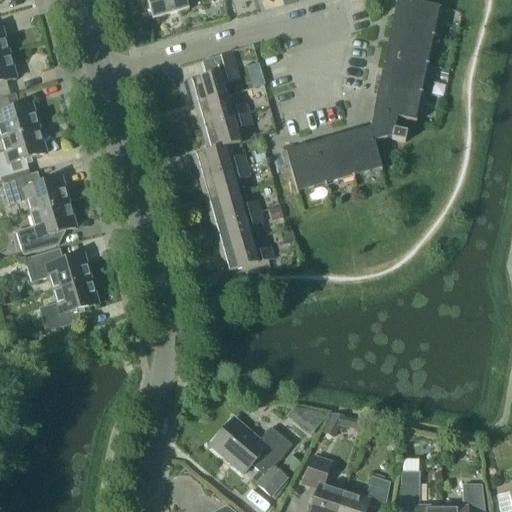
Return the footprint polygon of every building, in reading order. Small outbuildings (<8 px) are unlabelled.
[(185,0),(145,0),(152,20),(187,10),(185,0)] [(373,143),(387,139),(404,143),(406,134),(394,131),(396,119),(415,124),(440,10),(414,4),(414,0),(409,0),(409,3),(397,1),(369,130),(285,154),(288,167),(284,167),(282,160),(276,161),(279,173),(290,171),(297,196),(381,172),(373,143)] [(230,55),(202,63),(206,78),(187,83),(193,107),(226,98),(222,85),(238,81),(230,55)] [(0,85),(15,81),(8,56),(0,57),(0,85)] [(257,66),(246,69),(249,78),(261,75),(258,65),(257,66)] [(0,139),(0,141),(38,130),(30,105),(10,111),(6,98),(0,99),(0,139)] [(193,107),(200,130),(248,116),(245,106),(229,110),(226,98),(193,107)] [(200,130),(206,153),(207,153),(224,149),(239,145),(235,131),(251,127),(248,116),(200,130)] [(38,130),(0,141),(4,154),(0,154),(0,180),(28,173),(24,161),(45,155),(38,130)] [(191,157),(198,181),(246,167),(243,157),(227,161),(224,149),(207,153),(206,153),(191,157)] [(264,155),(254,158),(256,165),(266,162),(264,155)] [(198,181),(205,204),(237,195),(233,183),(249,178),(246,167),(198,181)] [(27,203),(30,216),(67,205),(60,180),(40,186),(37,174),(1,184),(8,208),(27,203)] [(205,204),(211,227),(259,214),(256,203),(240,207),(237,195),(205,204)] [(67,205),(30,216),(34,228),(15,234),(22,257),(58,247),(54,236),(75,230),(67,205)] [(271,223),(282,220),(283,220),(279,208),(268,212),(271,223)] [(211,227),(218,250),(250,241),(246,229),(262,224),(259,214),(211,227)] [(294,242),(290,230),(285,231),(277,234),(277,235),(281,246),(293,242),(294,242)] [(250,241),(218,250),(225,274),(273,261),(269,249),(254,254),(250,241)] [(49,280),(53,292),(90,282),(83,257),(62,262),(59,251),(24,261),(30,285),(49,280)] [(90,282),(53,292),(56,305),(38,311),(45,334),(80,324),(77,313),(97,307),(90,282)] [(294,407),(290,411),(313,430),(327,414),(294,407)] [(342,422),(333,417),(323,434),(333,439),(342,422)] [(273,468),(291,447),(269,429),(258,442),(232,420),(209,447),(243,476),(251,467),(264,477),(256,486),(270,498),(286,479),(273,468)] [(290,458),(283,467),(291,474),(299,465),(290,458)] [(299,487),(316,492),(308,511),(337,511),(344,492),(324,485),(330,465),(312,459),(301,483),(299,487)] [(364,498),(344,492),(337,511),(365,511),(367,507),(384,511),(389,484),(371,478),(364,498)] [(440,511),(440,507),(418,507),(419,486),(400,486),(396,511),(440,511)] [(462,508),(440,507),(440,511),(483,511),(481,486),(462,486),(462,508)] [(511,511),(511,491),(508,492),(509,494),(496,497),(499,511),(511,511)]
